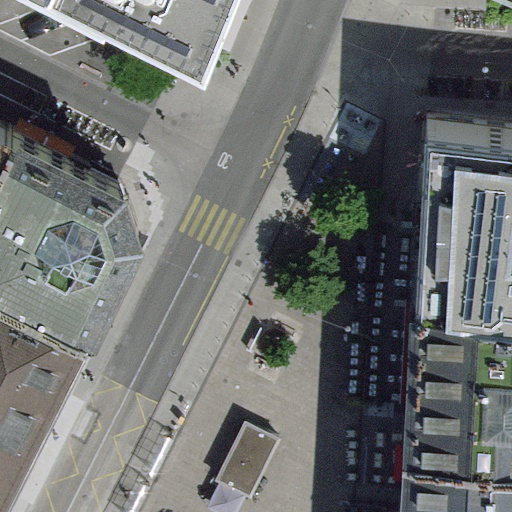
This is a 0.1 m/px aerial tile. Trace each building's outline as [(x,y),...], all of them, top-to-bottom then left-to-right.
[(89,0),(105,8),(110,0),(119,0),(206,43),(223,0),(89,0)] [(0,152),(17,118),(0,109),(0,152)] [(0,278),(88,322),(97,326),(128,265),(149,223),(126,167),(76,141),(20,113),(17,118),(0,152),(0,278)] [(420,286),(506,295),(511,245),(511,123),(429,115),(426,188),(420,286)] [(0,493),(35,426),(88,322),(0,278),(0,493)] [(511,295),(506,295),(420,286),(416,357),(412,437),(511,442),(511,295)] [(283,439),(251,423),(248,429),(223,480),(255,496),(280,445),(283,439)] [(511,511),(511,442),(412,437),(407,511),(511,511)]
